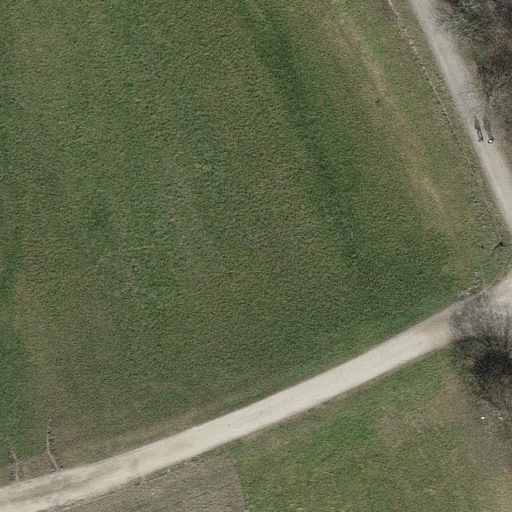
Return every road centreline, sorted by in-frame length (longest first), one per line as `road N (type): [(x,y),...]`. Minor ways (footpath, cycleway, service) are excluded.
road 1 (track): [(0,500),(140,462),(269,413),(511,291)]
road 2 (track): [(511,211),(454,55),(422,0)]
